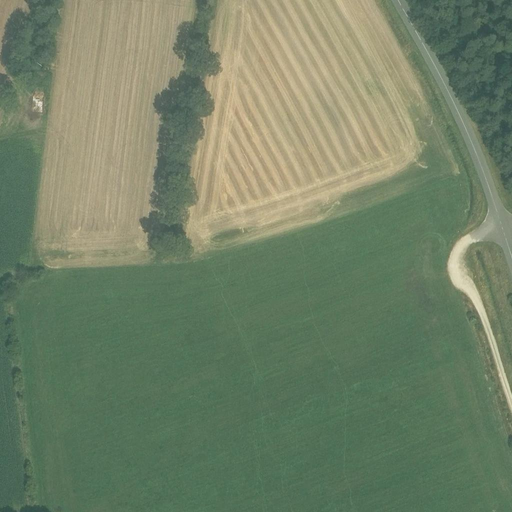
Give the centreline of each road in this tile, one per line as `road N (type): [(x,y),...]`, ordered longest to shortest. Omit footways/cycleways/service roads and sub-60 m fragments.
road 1 (unclassified): [(395,0),(459,116),(501,222)]
road 2 (unclassified): [(511,409),(457,262),(465,244),(501,222)]
